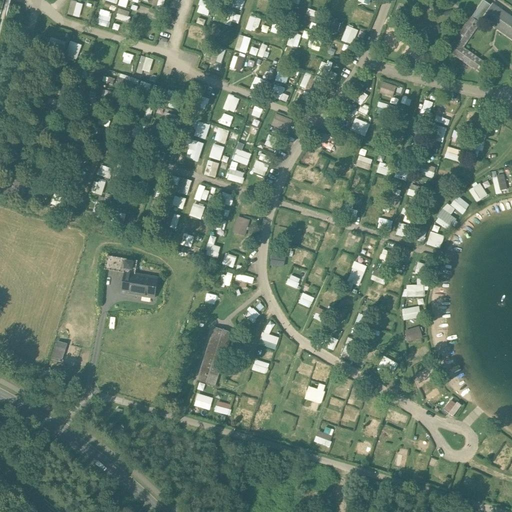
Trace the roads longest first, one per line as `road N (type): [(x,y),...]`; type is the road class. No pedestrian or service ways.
road 1 (unclassified): [(56,427),(84,396),(114,398),(501,511)]
road 2 (tertiary): [(56,427),(158,511)]
